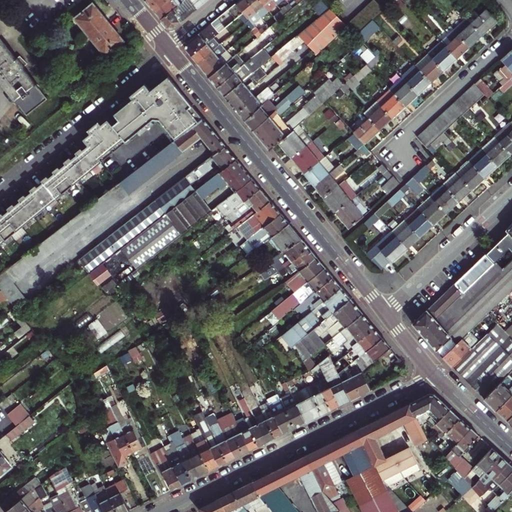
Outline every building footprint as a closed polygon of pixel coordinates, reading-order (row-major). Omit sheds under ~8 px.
[(154,8),(157,11),(170,0),(157,0),(151,5),(154,8)] [(159,15),(162,18),(183,0),(170,0),(157,11),(159,15)] [(183,0),(162,18),(167,25),(171,25),(174,26),(206,0),(183,0)] [(238,0),(237,1),(245,10),(251,18),(254,22),(262,15),(248,0),(238,0)] [(248,0),(262,15),(269,9),(262,0),(248,0)] [(262,0),(269,9),(277,2),(274,0),(262,0)] [(321,16),(291,40),(296,46),(305,39),(318,54),(348,26),(346,24),(322,0),(320,0),(313,6),(321,16)] [(376,0),(372,0),(346,24),(348,26),(361,39),(379,23),(374,17),(384,8),(376,0)] [(407,4),(403,0),(397,0),(395,2),(401,9),(407,4)] [(187,47),(192,54),(215,35),(241,14),(245,10),(237,1),(188,42),(187,45),(187,47)] [(92,3),(75,16),(92,36),(108,22),(100,12),(92,3)] [(251,18),(245,10),(241,14),(247,21),(248,20),(251,18)] [(283,10),(275,16),(278,20),(286,13),(283,10)] [(478,13),(472,19),(486,35),(494,28),(501,21),(491,10),(482,18),(478,13)] [(254,22),(251,18),(248,20),(254,27),(256,25),(254,22)] [(472,19),(458,31),(472,48),(480,41),(486,35),(472,19)] [(116,32),(108,22),(92,36),(106,55),(123,41),(116,32)] [(246,47),(253,56),(264,47),(279,34),(272,25),(266,30),(258,37),(246,47)] [(458,31),(444,43),(459,60),(466,54),(472,48),(458,31)] [(0,76),(16,96),(15,97),(16,99),(18,98),(30,112),(49,96),(38,82),(40,80),(39,79),(36,80),(24,66),(29,62),(20,54),(17,57),(0,35),(0,76)] [(195,58),(198,61),(221,43),(215,35),(192,54),(195,58)] [(201,65),(204,69),(225,51),(228,49),(222,42),(221,43),(198,61),(201,65)] [(444,43),(431,55),(446,71),(452,66),(459,60),(444,43)] [(222,90),(226,95),(272,56),(264,47),(253,56),(246,62),(218,86),(222,90)] [(363,55),(369,61),(376,55),(371,49),(363,55)] [(207,72),(210,76),(231,58),(225,51),(204,69),(207,72)] [(231,101),(239,111),(257,95),(247,84),(253,82),(264,73),(262,71),(281,55),(278,51),(272,56),(226,95),(231,101)] [(214,80),(218,86),(246,62),(239,53),(231,58),(210,76),(214,80)] [(431,55),(419,66),(434,83),(440,77),(446,71),(431,55)] [(368,62),(355,73),(362,81),(375,70),(368,62)] [(419,66),(406,78),(420,95),(427,89),(434,83),(419,66)] [(362,81),(355,73),(348,80),(356,90),(364,83),(362,81)] [(177,138),(201,120),(190,108),(194,105),(170,75),(156,86),(152,90),(147,83),(121,104),(123,107),(109,119),(125,138),(128,141),(140,131),(155,118),(161,119),(177,138)] [(406,78),(393,90),(408,107),(415,100),(420,95),(406,78)] [(492,89),(483,79),(420,138),(429,148),(433,144),(438,149),(444,144),(439,138),(492,89)] [(242,115),(245,119),(270,97),(284,84),(281,80),(272,88),(269,85),(257,95),(239,111),(242,115)] [(270,148),(276,143),(296,126),(340,87),(335,80),(328,85),(326,82),(311,96),(313,98),(286,122),(280,114),(275,109),(253,128),(257,133),(268,145),(270,148)] [(250,125),(253,128),(275,109),(280,114),(306,90),(302,86),(278,107),(270,97),(245,119),(250,125)] [(393,90),(380,101),(395,118),(402,111),(408,107),(393,90)] [(367,113),(372,118),(382,130),(390,123),(395,118),(380,101),(367,113)] [(486,112),(480,118),(484,122),(490,117),(486,112)] [(102,214),(136,188),(202,137),(210,146),(220,137),(210,125),(204,118),(201,120),(177,138),(175,141),(92,203),(102,214)] [(155,118),(140,131),(142,134),(156,122),(160,123),(175,141),(177,138),(161,119),(155,118)] [(372,118),(356,132),(365,141),(367,144),(375,136),(382,130),(372,118)] [(125,138),(109,119),(105,122),(103,124),(100,120),(95,125),(114,147),(125,138)] [(511,123),(496,136),(511,153),(511,123)] [(114,147),(95,125),(89,129),(92,133),(90,135),(85,138),(90,144),(101,158),(114,147)] [(282,151),(289,159),(309,142),(296,126),(276,143),(282,151)] [(460,135),(448,146),(451,151),(464,139),(460,135)] [(505,159),(511,153),(496,136),(483,148),(499,165),(505,159)] [(220,137),(210,146),(216,153),(227,145),(220,137)] [(367,144),(365,141),(356,149),(360,153),(367,151),(369,152),(372,149),(367,144)] [(295,167),(301,174),(322,157),(309,142),(289,159),(295,167)] [(79,153),(92,170),(104,161),(101,158),(90,144),(84,149),(83,147),(80,149),(77,151),(79,153)] [(208,159),(81,256),(92,270),(123,246),(197,189),(192,182),(199,176),(201,178),(220,163),(233,152),(230,149),(227,145),(216,153),(208,159)] [(492,171),(499,165),(483,148),(471,159),(486,176),(492,171)] [(233,152),(220,163),(224,169),(238,158),(233,152)] [(92,170),(79,153),(73,158),(72,156),(70,158),(66,161),(68,163),(81,179),(92,170)] [(306,181),(311,186),(331,169),(322,157),(301,174),(306,181)] [(197,189),(123,246),(138,266),(213,208),(203,196),(219,183),(223,188),(230,182),(230,183),(247,169),(243,165),(238,158),(224,169),(197,189)] [(479,183),(486,176),(471,159),(458,171),(473,188),(479,183)] [(433,160),(427,165),(432,169),(436,165),(433,160)] [(81,179),(68,163),(62,167),(60,165),(58,167),(55,170),(56,172),(70,188),(81,179)] [(316,192),(320,198),(335,185),(330,179),(341,169),(337,164),(331,169),(311,186),(316,192)] [(427,165),(414,176),(424,187),(425,189),(432,183),(426,175),(432,169),(427,165)] [(230,183),(237,190),(253,177),(251,174),(247,169),(230,183)] [(466,194),(473,188),(458,171),(444,183),(459,200),(466,194)] [(70,188),(56,172),(51,176),(49,175),(46,177),(44,179),(45,181),(59,197),(70,188)] [(400,179),(394,173),(382,183),(389,189),(400,179)] [(414,176),(402,188),(406,193),(412,188),(417,194),(424,187),(414,176)] [(241,203),(262,187),(258,183),(253,177),(237,190),(232,193),(241,203)] [(59,197),(45,181),(39,186),(38,184),(36,186),(32,188),(34,190),(48,207),(59,197)] [(327,206),(333,213),(350,199),(354,196),(341,181),(335,185),(320,198),(327,206)] [(452,206),(459,200),(444,183),(431,195),(446,212),(452,206)] [(230,222),(234,227),(271,199),(266,193),(262,187),(241,203),(228,213),(233,220),(230,222)] [(389,200),(393,205),(394,205),(407,193),(406,193),(402,188),(389,200)] [(48,207),(34,190),(28,195),(27,193),(24,195),(21,197),(23,199),(36,216),(48,207)] [(439,218),(446,212),(431,195),(418,207),(433,223),(439,218)] [(228,196),(223,201),(218,205),(222,210),(232,201),(228,196)] [(36,216),(23,199),(17,204),(15,202),(13,204),(10,207),(11,209),(25,225),(36,216)] [(271,199),(234,227),(227,233),(232,239),(259,218),(261,220),(268,214),(277,207),(274,203),(271,199)] [(350,199),(333,213),(340,221),(346,228),(363,213),(350,199)] [(375,212),(379,217),(380,217),(393,205),(389,200),(375,212)] [(16,306),(27,298),(15,282),(102,214),(92,203),(31,251),(0,274),(0,286),(14,304),(16,306)] [(282,212),(277,207),(268,214),(272,219),(282,212)] [(426,229),(433,223),(418,207),(405,218),(420,235),(426,229)] [(25,225),(11,209),(6,214),(4,212),(2,214),(0,215),(0,217),(0,218),(14,234),(25,225)] [(268,231),(269,230),(273,235),(290,222),(286,217),(282,212),(272,219),(243,242),(248,248),(265,235),(268,231)] [(375,212),(365,222),(369,226),(379,217),(375,212)] [(228,213),(224,216),(230,222),(233,220),(228,213)] [(14,234),(0,218),(0,240),(3,244),(14,234)] [(413,241),(420,235),(405,218),(391,231),(397,236),(406,247),(413,241)] [(295,229),(290,222),(273,235),(272,235),(284,249),(302,237),(295,229)] [(511,234),(508,230),(497,241),(486,252),(495,261),(496,260),(509,248),(511,250),(511,234)] [(397,255),(406,247),(397,236),(391,231),(367,252),(380,267),(389,259),(391,261),(397,255)] [(310,247),(306,243),(302,237),(284,249),(286,252),(279,258),(281,260),(275,264),(270,258),(264,263),(273,274),(279,270),(280,270),(310,247)] [(198,246),(203,251),(207,248),(203,243),(198,246)] [(291,273),(298,267),(300,269),(317,256),(314,252),(310,247),(280,270),(279,270),(283,275),(289,270),(291,273)] [(495,261),(486,252),(427,309),(458,341),(470,330),(488,312),(490,313),(511,290),(511,256),(502,266),(496,260),(495,261)] [(321,261),(317,256),(300,269),(286,280),(295,290),(325,266),(321,261)] [(306,292),(309,296),(333,276),(329,271),(325,266),(295,290),(272,309),(278,318),(300,300),(298,298),(306,292)] [(304,305),(310,299),(316,306),(341,286),(338,281),(333,276),(309,296),(301,302),(304,305)] [(113,277),(104,285),(107,289),(117,282),(113,277)] [(222,291),(224,289),(229,286),(225,281),(219,286),(222,291)] [(344,290),(341,286),(316,306),(304,316),(282,333),(293,345),(296,342),(322,320),(314,311),(318,308),(323,313),(347,294),(344,290)] [(347,294),(323,313),(326,317),(350,297),(347,294)] [(326,329),(340,318),(341,320),(358,307),(354,302),(350,297),(326,317),(322,320),(296,342),(304,359),(307,357),(318,348),(325,342),(319,335),(326,329)] [(165,300),(159,305),(166,317),(173,313),(165,300)] [(20,311),(16,306),(14,304),(9,309),(14,316),(20,311)] [(362,312),(358,307),(341,320),(346,325),(362,312)] [(458,341),(427,309),(413,323),(427,338),(439,351),(443,355),(458,341)] [(341,345),(344,343),(350,350),(354,347),(352,344),(374,327),(368,319),(362,312),(346,325),(333,335),(341,345)] [(333,335),(346,325),(341,320),(340,318),(326,329),(332,336),(333,335)] [(479,339),(452,365),(466,378),(484,397),(508,372),(511,368),(511,336),(505,330),(498,321),(479,339)] [(357,357),(360,355),(383,337),(378,332),(374,327),(352,344),(354,347),(350,350),(344,355),(350,363),(354,360),(357,357)] [(458,341),(443,355),(449,361),(452,365),(479,339),(470,330),(458,341)] [(360,355),(357,357),(359,361),(363,358),(367,364),(377,356),(390,346),(387,342),(383,337),(360,355)] [(158,341),(149,345),(152,352),(161,347),(158,341)] [(329,353),(319,361),(320,363),(325,374),(340,403),(346,400),(352,397),(339,372),(334,363),(329,353)] [(308,369),(310,368),(312,367),(307,357),(304,359),(308,369)] [(350,369),(361,393),(366,390),(371,388),(362,368),(359,361),(357,357),(354,360),(357,365),(350,369)] [(303,371),(304,374),(313,369),(320,363),(319,361),(313,366),(312,367),(310,368),(308,369),(303,371)] [(343,372),(342,370),(339,372),(352,397),(357,395),(361,393),(350,369),(343,372)] [(511,375),(508,372),(484,397),(490,403),(496,408),(511,392),(511,375)] [(336,405),(340,403),(325,374),(317,378),(332,407),(336,405)] [(286,379),(289,385),(295,382),(292,377),(286,379)] [(308,382),(323,412),(328,409),(332,407),(317,378),(308,382)] [(245,416),(258,444),(263,442),(267,440),(245,396),(238,382),(230,386),(237,400),(239,399),(247,415),(245,416)] [(289,385),(292,391),(306,420),(310,418),(315,416),(302,390),(299,392),(295,382),(289,385)] [(302,390),(315,416),(320,414),(323,412),(308,382),(300,386),(302,390)] [(289,392),(290,394),(282,398),(296,425),(301,423),(306,420),(292,391),(289,392)] [(409,401),(421,424),(431,419),(435,423),(450,407),(444,402),(433,392),(430,392),(428,392),(421,395),(409,401)] [(511,392),(496,408),(503,415),(507,419),(511,414),(511,392)] [(245,396),(267,440),(271,438),(275,436),(259,404),(259,402),(254,404),(249,394),(245,396)] [(290,428),(296,425),(282,398),(274,402),(273,399),(269,401),(284,431),(290,428)] [(280,433),(284,431),(269,401),(268,399),(259,404),(275,436),(280,433)] [(20,401),(7,411),(16,422),(29,412),(20,401)] [(421,424),(409,401),(401,406),(377,417),(371,421),(357,427),(364,441),(383,478),(390,482),(422,466),(411,444),(386,457),(375,434),(404,420),(416,442),(427,437),(421,424)] [(128,461),(125,454),(129,452),(134,449),(120,422),(115,412),(110,402),(102,407),(116,437),(108,441),(110,445),(120,465),(128,461)] [(453,411),(450,407),(435,423),(432,426),(438,432),(441,435),(443,433),(442,432),(444,429),(458,415),(453,411)] [(115,412),(120,422),(134,449),(138,447),(143,445),(143,444),(146,442),(141,431),(137,432),(131,420),(128,422),(121,409),(115,412)] [(200,426),(219,463),(223,461),(228,459),(214,432),(203,409),(194,413),(200,426)] [(31,411),(29,412),(19,421),(8,430),(13,436),(36,418),(31,411)] [(458,415),(444,429),(456,440),(469,425),(466,423),(458,415)] [(241,429),(250,448),(254,446),(258,444),(245,416),(236,420),(241,429)] [(235,432),(230,423),(222,427),(236,455),(245,451),(250,448),(241,429),(235,432)] [(474,429),(469,425),(456,440),(451,445),(453,447),(459,453),(478,433),(474,429)] [(192,431),(197,441),(210,468),(214,466),(219,463),(200,426),(197,427),(198,428),(192,431)] [(232,457),(236,455),(222,427),(214,432),(228,459),(232,457)] [(318,447),(305,453),(312,466),(324,461),(352,447),(364,441),(357,427),(348,432),(318,447)] [(151,433),(154,439),(160,435),(157,429),(151,433)] [(185,441),(188,446),(201,473),(205,471),(210,468),(197,441),(192,431),(183,436),(185,441)] [(191,477),(176,445),(173,440),(165,444),(183,481),(187,480),(191,477)] [(176,445),(191,477),(197,475),(201,473),(188,446),(185,441),(176,445)] [(390,482),(383,478),(364,441),(352,447),(364,469),(349,476),(366,511),(416,511),(405,498),(400,493),(395,486),(393,484),(390,482)] [(151,451),(156,460),(160,469),(163,468),(173,486),(176,485),(183,481),(165,444),(151,451)] [(480,475),(500,453),(496,449),(492,445),(474,466),(465,475),(472,484),(476,480),(470,475),(475,470),(480,475)] [(0,474),(13,464),(0,447),(0,474)] [(453,447),(445,455),(465,475),(474,466),(459,453),(453,447)] [(328,495),(325,491),(312,466),(305,453),(273,470),(253,480),(262,495),(276,511),(300,511),(298,509),(294,511),(289,511),(284,506),(286,505),(272,487),(301,472),(320,511),(332,511),(341,508),(330,496),(328,495)] [(495,477),(509,461),(505,457),(500,453),(480,475),(478,477),(483,483),(494,476),(495,477)] [(338,490),(339,489),(324,461),(312,466),(325,491),(328,495),(334,491),(336,496),(340,494),(338,490)] [(510,489),(511,487),(511,463),(509,461),(495,477),(500,482),(494,489),(498,492),(492,499),(489,497),(487,499),(495,508),(511,491),(510,489)] [(66,507),(68,511),(77,506),(66,484),(69,481),(72,479),(63,463),(50,474),(66,507)] [(476,480),(472,484),(483,495),(486,493),(484,491),(488,487),(483,483),(478,477),(476,480)] [(84,486),(89,494),(80,498),(87,511),(105,511),(91,483),(89,478),(85,481),(86,485),(84,486)] [(244,484),(228,492),(235,505),(248,499),(258,511),(276,511),(262,495),(253,480),(244,484)] [(69,481),(66,484),(77,506),(81,504),(69,481)] [(99,489),(95,481),(91,483),(105,511),(118,511),(105,486),(99,489)] [(105,486),(118,511),(120,511),(127,509),(130,508),(116,481),(105,486)] [(30,490),(24,483),(0,502),(0,504),(5,511),(28,492),(30,490)] [(28,492),(5,511),(19,511),(28,505),(24,499),(30,495),(28,492)] [(228,508),(221,495),(201,505),(200,508),(203,511),(219,511),(228,508)] [(39,505),(34,500),(28,505),(19,511),(36,511),(44,505),(40,496),(36,498),(41,504),(39,505)]
